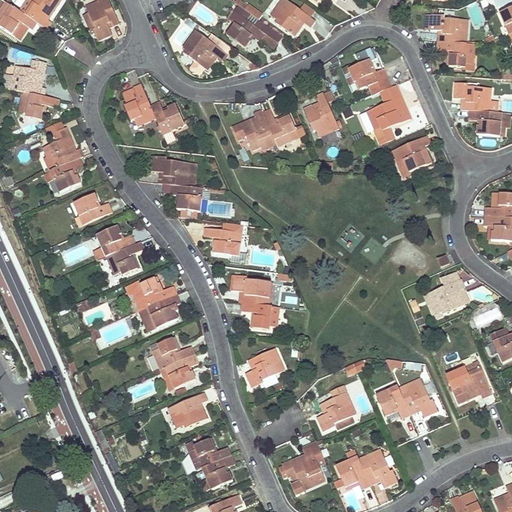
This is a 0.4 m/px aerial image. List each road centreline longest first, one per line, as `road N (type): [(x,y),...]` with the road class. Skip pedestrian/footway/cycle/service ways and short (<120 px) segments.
road 1 (residential): [(154,47),(97,77),(89,107),(119,171),(201,286),(249,443)]
road 2 (residential): [(154,47),(168,75),(204,95),(283,77),(349,35),(383,31),(411,55),(452,145),(476,161)]
road 3 (residential): [(511,292),(462,245),(458,208),(476,161)]
road 4 (secondary): [(55,375),(116,511)]
road 5 (residential): [(511,446),(452,468),(391,511)]
road 6 (secondary): [(0,250),(55,375)]
